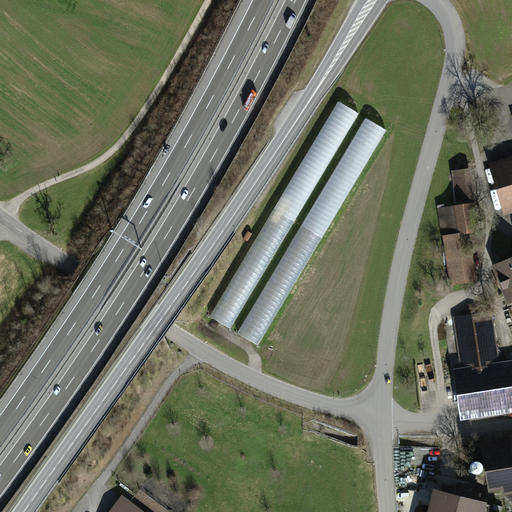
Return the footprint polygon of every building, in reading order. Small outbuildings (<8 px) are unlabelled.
[(340,100),(210,314),(231,326),(360,112),(340,100)] [(366,118),(237,332),(257,344),(387,130),(366,118)] [(511,158),(491,164),(505,213),(511,210),(511,158)] [(469,169),(452,171),(456,205),(474,202),(469,169)] [(472,206),(441,210),(452,281),(474,278),(467,234),(476,232),(472,206)] [(337,227),(275,329),(284,334),(346,233),(337,227)] [(511,260),(494,268),(507,302),(511,300),(511,260)] [(447,320),(461,418),(511,410),(511,363),(497,365),(489,314),(447,320)] [(435,361),(425,361),(426,379),(436,378),(435,361)] [(511,442),(484,447),(492,492),(511,488),(511,442)] [(440,507),(438,511),(474,511),(477,498),(450,492),(446,508),(440,507)] [(141,511),(127,501),(117,511),(141,511)]
